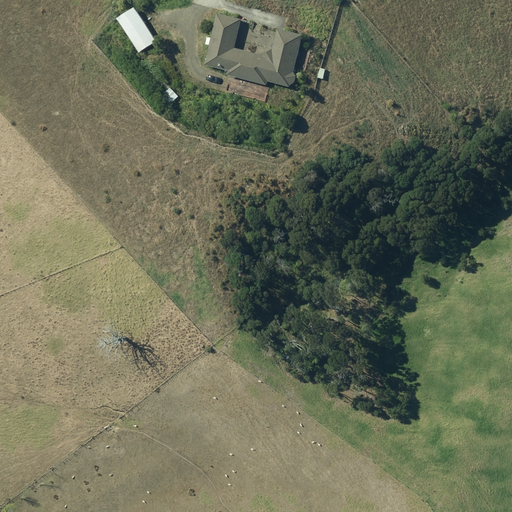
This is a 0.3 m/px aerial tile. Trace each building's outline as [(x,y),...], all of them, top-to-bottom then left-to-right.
[(118,19),(139,53),(158,42),(136,8),(118,19)] [(269,82),(290,87),(290,86),(296,83),(297,77),(294,72),(304,36),(279,29),(273,50),(264,56),(236,48),(243,20),(219,13),(205,65),(228,70),(227,75),(268,86),(269,82)] [(318,78),(325,79),(327,70),(321,68),(318,78)] [(263,90),(227,80),(225,91),(265,102),(269,88),(264,86),(263,90)] [(162,96),(170,105),(179,97),(171,88),(162,96)]
